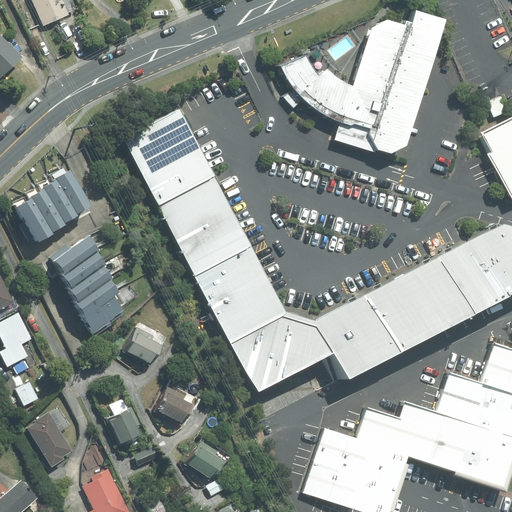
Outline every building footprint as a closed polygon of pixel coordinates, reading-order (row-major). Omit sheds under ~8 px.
[(65,18),(57,0),(26,0),(40,29),(65,18)] [(427,49),(435,22),(409,13),(406,13),(402,26),(396,24),(395,28),(378,22),(363,30),(345,89),(331,81),(320,71),(313,77),(307,70),(299,57),(274,68),(281,82),(288,91),(280,98),(290,109),(297,101),(306,109),(316,116),(331,123),(343,127),(347,125),(354,128),(363,131),(362,136),(364,143),(370,152),(381,156),(386,154),(396,149),(427,49)] [(0,77),(17,59),(0,41),(0,77)] [(279,318),(173,111),(114,141),(245,400),(319,357),(334,385),(444,327),(511,290),(511,237),(510,233),(494,226),(306,327),(279,318)] [(511,115),(475,134),(484,153),(481,155),(490,173),(505,203),(511,199),(511,115)] [(8,207),(29,246),(85,209),(61,172),(8,207)] [(87,338),(118,316),(113,310),(105,298),(109,293),(101,283),(103,280),(93,268),(95,266),(87,254),(89,252),(80,239),(44,262),(71,313),(87,338)] [(0,307),(9,303),(0,284),(0,307)] [(0,363),(2,369),(25,357),(19,345),(31,340),(16,312),(0,319),(0,347),(1,349),(0,349),(0,363)] [(121,352),(144,365),(159,338),(130,327),(121,352)] [(381,511),(400,457),(494,488),(511,440),(511,352),(488,344),(476,385),(443,374),(431,412),(398,403),(393,417),(363,407),(352,440),(321,428),(300,490),(347,507),(345,511),(381,511)] [(20,407),(37,400),(28,383),(13,389),(20,407)] [(162,386),(149,411),(174,426),(189,400),(162,386)] [(102,419),(115,448),(136,439),(132,430),(137,426),(124,396),(104,405),(109,416),(102,419)] [(59,457),(69,452),(57,432),(70,424),(58,405),(19,427),(44,470),(61,459),(59,457)] [(181,464),(204,480),(216,463),(221,465),(226,456),(198,435),(181,464)] [(127,511),(107,469),(88,478),(89,482),(79,487),(91,511),(89,511),(127,511)] [(222,489),(217,479),(202,486),(207,496),(222,489)] [(0,494),(0,511),(19,511),(33,500),(16,481),(0,494)] [(138,502),(143,511),(182,511),(181,508),(173,511),(164,511),(153,491),(138,502)]
